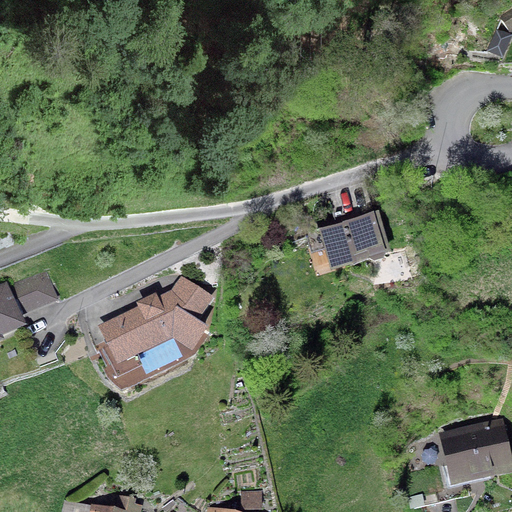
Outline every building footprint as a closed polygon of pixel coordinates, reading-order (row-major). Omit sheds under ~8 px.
[(508,35),(511,32),(511,10),(498,20),(508,35)] [(384,255),(371,210),(301,231),(314,274),(366,259),(371,263),(379,261),(384,255)] [(0,334),(18,326),(8,302),(15,299),(20,312),(53,299),(43,273),(0,291),(0,334)] [(206,300),(181,283),(164,308),(158,311),(154,303),(148,301),(141,304),(139,310),(140,312),(100,331),(116,362),(170,336),(190,350),(201,333),(189,325),(206,300)] [(450,483),(509,470),(499,426),(440,440),(450,483)] [(240,509),(259,509),(259,493),(240,494),(240,509)] [(130,507),(132,502),(117,499),(114,511),(105,511),(97,510),(96,511),(136,511),(138,509),(130,507)]
